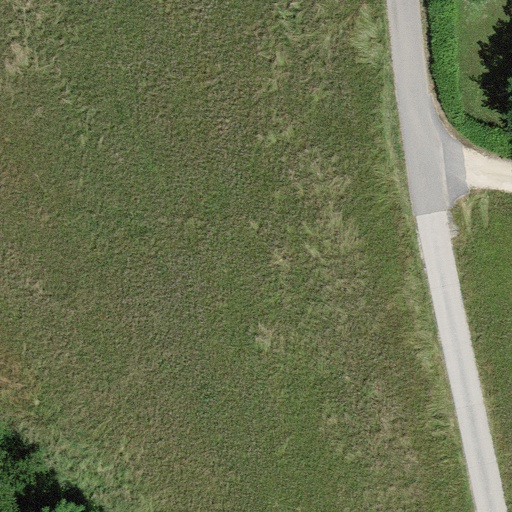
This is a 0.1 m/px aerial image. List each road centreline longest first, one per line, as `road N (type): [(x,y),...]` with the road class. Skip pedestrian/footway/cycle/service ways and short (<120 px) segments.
road 1 (unclassified): [(430,182),(493,511)]
road 2 (unclassified): [(430,182),(408,0)]
